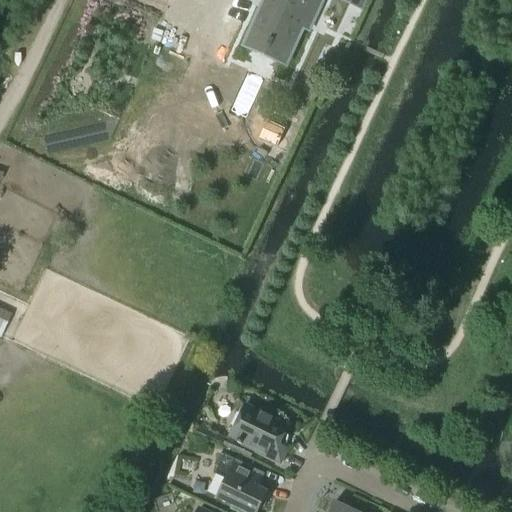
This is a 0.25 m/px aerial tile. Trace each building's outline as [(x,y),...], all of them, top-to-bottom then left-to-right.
[(263,0),(242,51),(289,70),(305,32),(312,34),(325,0),(263,0)] [(343,0),(361,8),(365,0),(343,0)] [(260,108),(249,132),(272,142),(283,118),(260,108)] [(0,328),(4,330),(9,318),(0,313),(0,328)] [(234,429),(229,437),(238,441),(237,443),(280,464),(287,450),(279,446),(288,426),(275,419),(274,416),(262,411),(260,412),(245,405),(241,414),(238,415),(233,426),(234,429)] [(246,511),(256,511),(260,506),(264,507),(271,493),(262,489),(262,490),(258,488),(264,474),(224,455),(223,456),(219,454),(213,466),(218,468),(215,474),(226,479),(217,498),(246,511)] [(354,511),(334,502),(329,511),(354,511)]
